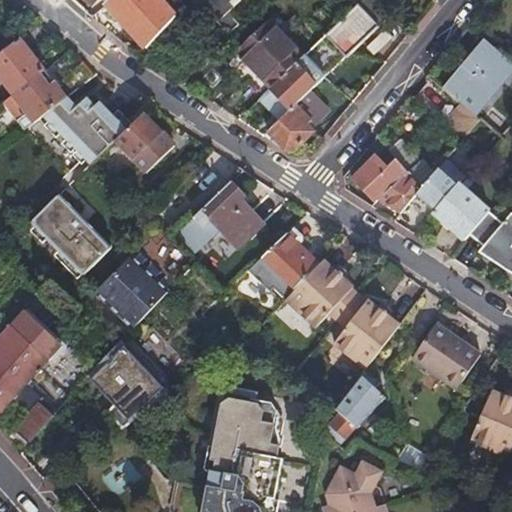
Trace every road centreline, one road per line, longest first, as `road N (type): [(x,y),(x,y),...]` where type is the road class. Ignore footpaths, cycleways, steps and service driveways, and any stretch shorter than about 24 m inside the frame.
road 1 (residential): [(305,191),(110,56),(45,0)]
road 2 (residential): [(305,191),(461,0)]
road 3 (residential): [(511,322),(305,191)]
